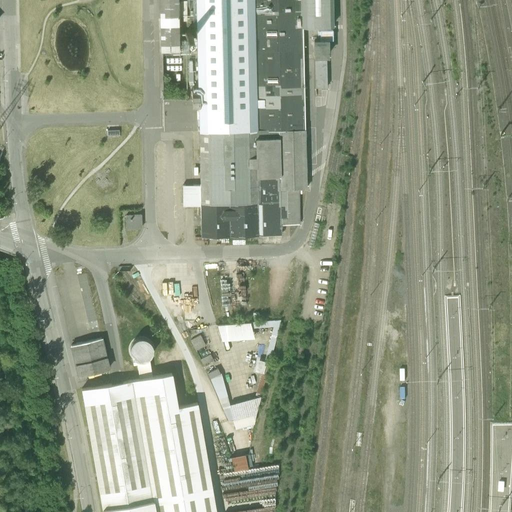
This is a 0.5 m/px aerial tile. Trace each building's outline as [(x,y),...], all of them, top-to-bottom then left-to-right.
[(179,0),(159,0),(160,18),(180,18),(180,1),(179,0)] [(196,0),(198,38),(189,38),(190,50),(197,50),(198,90),(191,91),(191,104),(198,104),(199,128),(180,129),(182,184),(200,183),(201,199),(257,198),(255,173),(251,0),(196,0)] [(251,0),(255,173),(279,172),(279,185),(297,185),(305,184),(302,25),(300,0),(251,0)] [(301,0),(302,25),(322,24),(330,24),(332,24),(331,0),(301,0)] [(180,18),(160,18),(160,52),(168,52),(168,54),(179,54),(178,21),(186,20),(185,1),(180,1),(180,18)] [(330,24),(322,24),(323,33),(331,33),(330,24)] [(314,39),(314,55),(326,55),(327,55),(326,39),(314,39)] [(326,55),(314,55),(315,86),(326,86),(326,55)] [(193,199),(193,200),(193,208),(201,208),(201,232),(247,231),(247,238),(258,238),(258,231),(280,231),(280,221),(298,220),(297,185),(279,185),(279,172),(255,173),(257,198),(201,199),(193,199)] [(200,183),(182,184),(182,188),(180,188),(180,196),(182,196),(182,200),(193,200),(193,199),(201,199),(200,183)] [(140,212),(126,212),(126,225),(140,225),(140,212)] [(279,317),(219,322),(220,338),(254,335),(253,325),(273,323),(266,356),(257,357),(255,368),(261,369),(256,391),(264,391),(279,317)] [(90,336),(101,333),(97,318),(86,321),(90,336)] [(200,333),(191,338),(197,349),(206,343),(200,333)] [(100,337),(71,345),(78,373),(107,366),(100,337)] [(211,352),(201,357),(204,362),(214,357),(211,352)] [(219,366),(209,371),(212,376),(221,371),(219,366)] [(155,374),(82,387),(103,511),(216,511),(196,401),(177,404),(171,372),(155,374)] [(233,467),(248,465),(246,451),(232,452),(233,467)]
